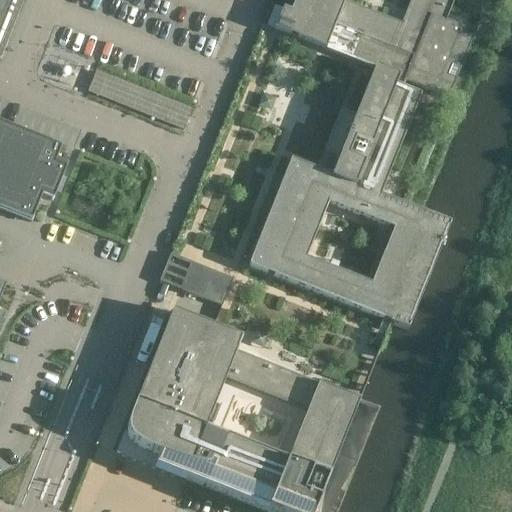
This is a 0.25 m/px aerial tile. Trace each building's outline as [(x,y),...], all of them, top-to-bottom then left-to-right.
[(0,0),(0,325),(3,317),(0,316),(0,298),(5,287),(0,284),(0,210),(31,222),(41,197),(53,202),(65,169),(54,165),(60,149),(0,124),(0,33),(13,0),(0,0)] [(249,267),(250,268),(407,331),(450,224),(422,213),(380,196),(415,108),(420,96),(402,89),(405,82),(448,99),(473,37),(472,37),(464,34),(466,30),(445,22),(454,0),(294,0),(290,12),(282,9),(274,30),(374,70),(331,177),(290,161),(249,264),(249,265),(249,266),(249,267)] [(37,71),(50,78),(63,56),(49,48),(37,71)] [(185,130),(194,107),(97,69),(89,92),(185,130)] [(191,263),(180,291),(221,307),(232,280),(191,263)] [(190,467),(185,480),(264,511),(314,511),(359,401),(318,384),(236,351),(241,340),(171,312),(129,418),(128,420),(127,422),(127,424),(126,425),(126,428),(126,430),(126,431),(127,434),(127,436),(128,438),(130,440),(131,442),(134,444),(140,448),(150,453),(155,455),(164,458),(170,461),(178,463),(190,467)]
